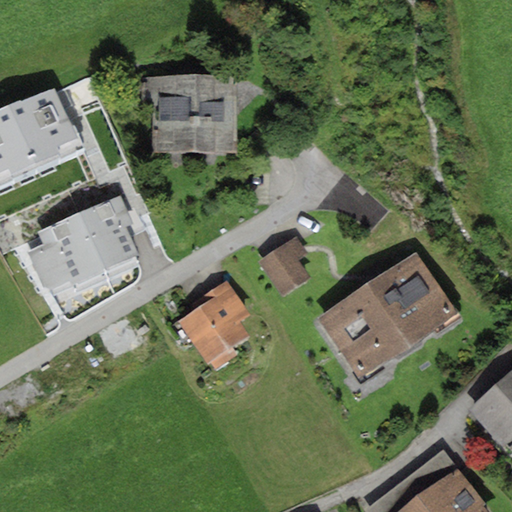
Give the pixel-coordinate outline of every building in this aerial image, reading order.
[(55,78),(0,104),(0,194),(90,152),(55,78)] [(233,85),(155,85),(155,160),(233,159),(233,85)] [(44,239),(31,245),(61,310),(148,270),(126,220),(135,216),(122,188),(39,226),(44,239)] [(297,242),(259,265),(281,302),(309,285),(299,269),(309,263),(297,242)] [(416,261),(317,324),(358,388),(457,324),(416,261)] [(216,307),(182,328),(209,370),(249,345),(239,330),(250,323),(228,287),(210,298),(216,307)] [(511,381),(472,415),(505,455),(511,449),(511,381)] [(487,511),(446,456),(370,511),(487,511)]
